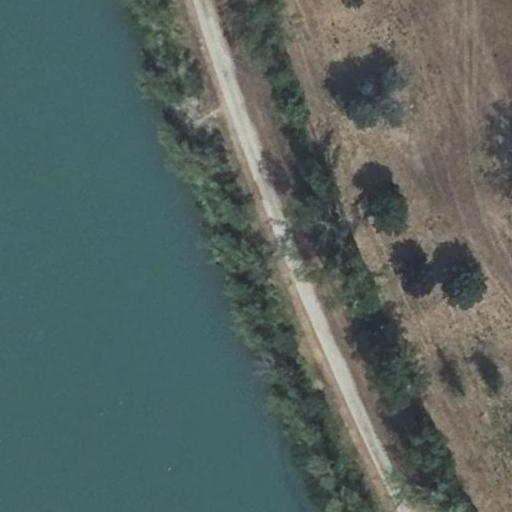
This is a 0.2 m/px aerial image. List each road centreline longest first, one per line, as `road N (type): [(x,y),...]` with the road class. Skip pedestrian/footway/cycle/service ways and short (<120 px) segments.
road 1 (track): [(407,511),(276,224),(201,0)]
road 2 (track): [(511,278),(466,178),(477,0)]
